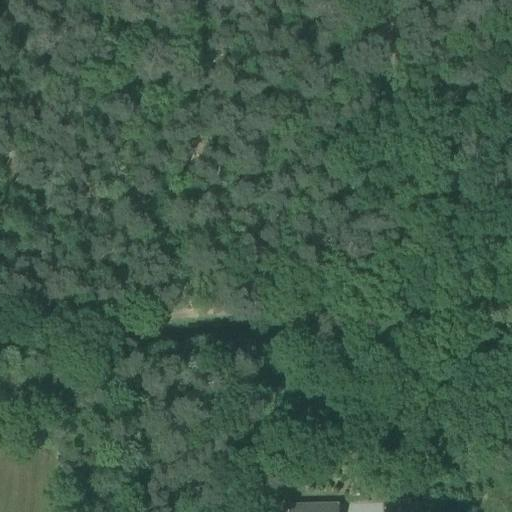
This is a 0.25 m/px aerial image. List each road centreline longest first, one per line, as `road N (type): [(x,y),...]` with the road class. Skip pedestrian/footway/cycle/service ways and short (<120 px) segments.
road 1 (track): [(385,0),(398,284)]
road 2 (track): [(401,319),(412,511)]
